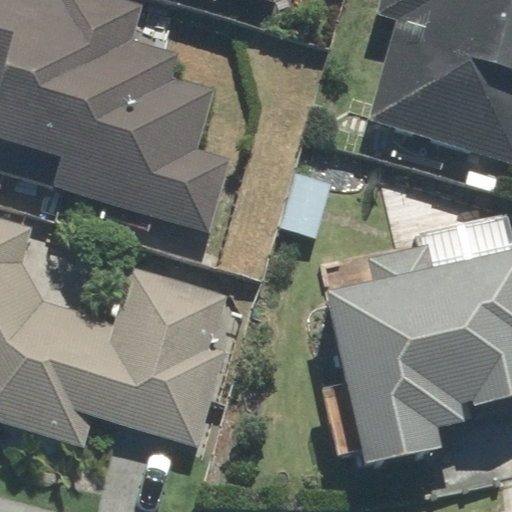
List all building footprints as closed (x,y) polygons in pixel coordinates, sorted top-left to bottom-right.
[(0,0),(0,160),(61,179),(59,187),(212,234),(234,161),(200,151),(218,92),(176,79),(184,52),(135,38),(146,4),(134,0),(0,0)] [(511,0),(384,0),(380,16),(403,22),(374,129),(511,165),(511,0)] [(340,183),(295,169),(277,226),(322,240),(340,183)] [(0,425),(88,449),(96,419),(199,447),(226,350),(215,347),(229,296),(134,270),(120,321),(46,301),(26,266),(34,231),(0,220),(0,425)] [(511,255),(336,293),(372,464),(450,447),(446,429),(511,415),(511,255)]
